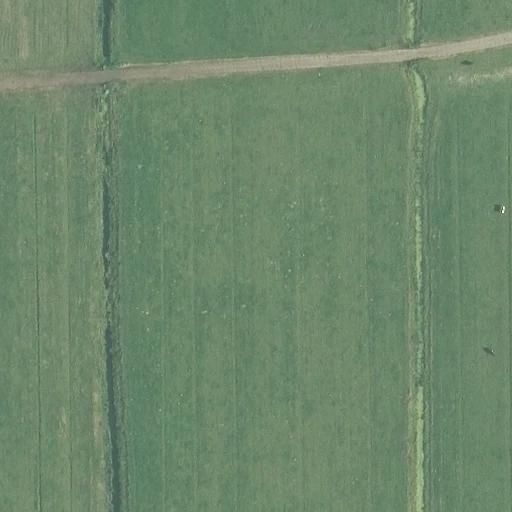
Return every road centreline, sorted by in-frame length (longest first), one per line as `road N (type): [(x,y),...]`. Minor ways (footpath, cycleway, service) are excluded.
road 1 (track): [(0,83),(376,60)]
road 2 (track): [(376,60),(429,58),(511,39)]
